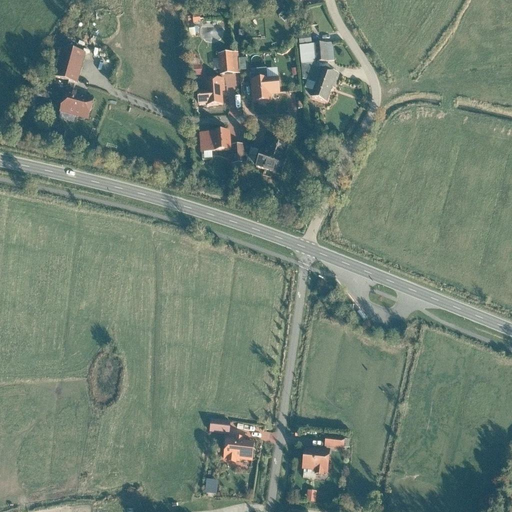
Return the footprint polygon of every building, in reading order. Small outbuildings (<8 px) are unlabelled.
[(297,0),(296,0),(299,27),(306,27),(303,0),(297,0)] [(193,12),(194,23),(201,23),(200,11),(193,12)] [(279,17),(286,23),(291,17),(284,11),(279,17)] [(313,45),(312,35),(300,37),(301,46),(313,45)] [(339,75),(336,74),(336,73),(327,70),(327,71),(321,69),(321,64),(335,62),(333,44),(300,47),(304,80),(317,85),(312,99),(328,105),(334,89),(335,89),(340,75),(339,75)] [(54,79),(78,85),(87,55),(63,48),(54,79)] [(221,76),(241,75),(239,54),(219,55),(221,76)] [(204,67),(201,67),(200,60),(192,61),(192,68),(193,68),(193,78),(204,77),(204,67)] [(280,78),(269,79),(268,70),(252,71),(253,81),(252,82),(254,104),(273,103),(273,97),(281,96),(280,78)] [(208,107),(224,106),(223,92),(226,92),(225,79),(202,81),(203,92),(199,93),(200,106),(208,106),(208,107)] [(95,99),(67,92),(61,114),(89,122),(95,99)] [(232,165),(246,164),(245,146),(232,147),(231,133),(212,134),(214,154),(231,152),(232,165)] [(258,170),(283,179),(289,161),(286,159),(290,149),(271,143),(268,153),(264,152),(258,170)] [(252,149),(247,164),(255,167),(260,152),(252,149)] [(212,420),(210,433),(230,436),(232,422),(212,420)] [(327,436),(325,448),(345,450),(346,438),(327,436)] [(227,438),(224,461),(228,461),(228,463),(237,464),(237,462),(240,463),(241,461),(253,462),(256,442),(245,441),(245,440),(244,440),(245,438),(237,437),(236,439),(227,438)] [(321,450),(305,448),(303,470),(313,471),(313,473),(316,473),(316,475),(325,476),(326,474),(329,475),(331,450),(321,449),(321,450)] [(204,489),(210,496),(222,487),(216,479),(204,489)] [(308,491),(307,502),(316,503),(317,492),(308,491)]
